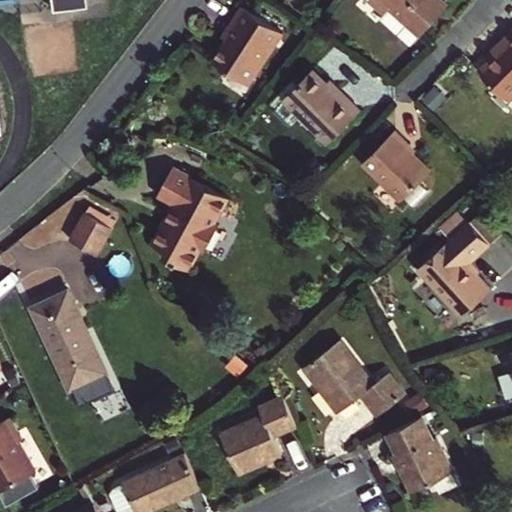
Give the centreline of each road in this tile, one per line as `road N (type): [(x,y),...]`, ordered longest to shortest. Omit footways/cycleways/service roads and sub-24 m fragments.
road 1 (residential): [(185,0),(71,146),(0,212)]
road 2 (unknown): [(4,208),(38,254),(84,261),(100,304)]
road 3 (residential): [(498,0),(405,96)]
